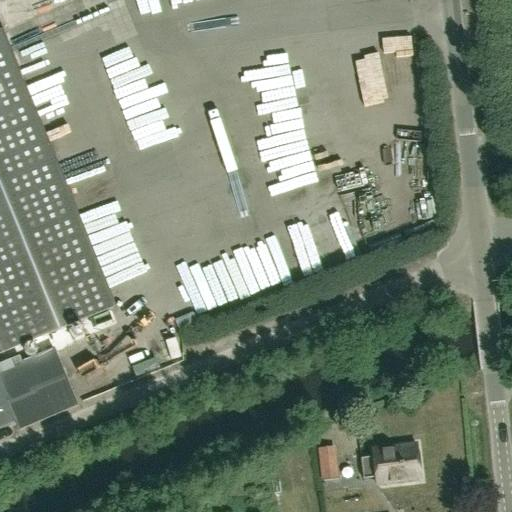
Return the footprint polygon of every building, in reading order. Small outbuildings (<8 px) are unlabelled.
[(0,425),(15,419),(19,429),(77,404),(54,349),(20,363),(18,359),(0,366),(0,354),(116,307),(2,32),(0,33),(0,425)] [(39,109),(45,125),(83,111),(77,95),(39,109)] [(293,201),(262,215),(273,239),(304,225),(293,201)] [(334,256),(356,246),(351,234),(329,244),(334,256)] [(307,256),(288,265),(292,274),(312,265),(307,256)] [(176,314),(180,328),(199,324),(196,309),(176,314)] [(135,317),(123,323),(133,343),(145,337),(135,317)] [(377,485),(420,480),(416,444),(373,449),(374,457),(361,459),(363,478),(376,477),(377,485)] [(320,473),(321,481),(338,479),(337,471),(320,473)]
